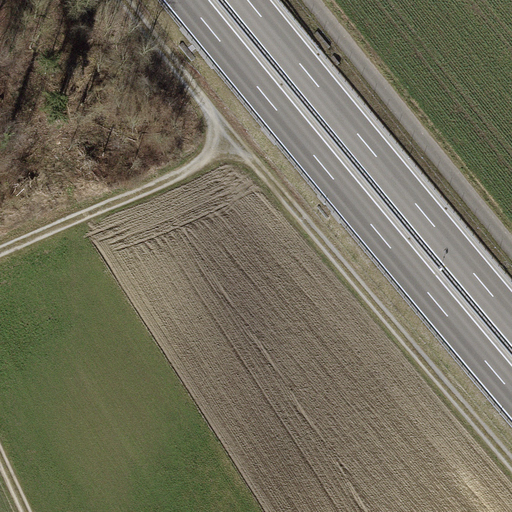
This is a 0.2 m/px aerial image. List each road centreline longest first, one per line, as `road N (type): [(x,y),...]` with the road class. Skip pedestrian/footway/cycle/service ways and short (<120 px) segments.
road 1 (trunk): [(189,0),(511,389)]
road 2 (track): [(237,140),(511,462)]
road 3 (trunk): [(511,317),(248,0)]
road 4 (track): [(310,0),(511,248)]
road 5 (track): [(0,256),(237,140)]
road 6 (track): [(125,0),(237,140)]
